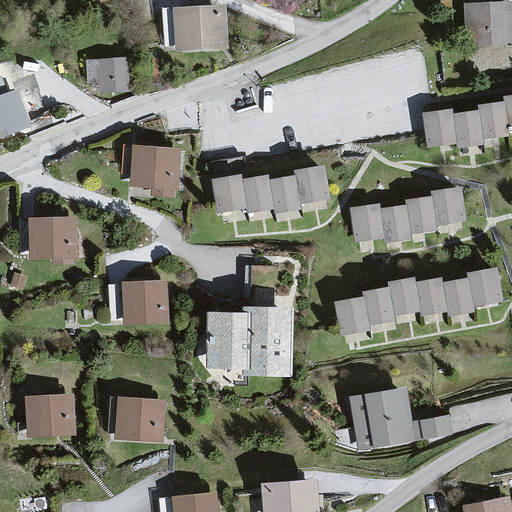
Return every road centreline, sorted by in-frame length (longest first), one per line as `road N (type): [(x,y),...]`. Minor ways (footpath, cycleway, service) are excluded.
road 1 (residential): [(319,41),(0,166)]
road 2 (unknown): [(251,70),(288,99),(456,70)]
road 3 (unclassified): [(511,435),(438,472),(388,511)]
